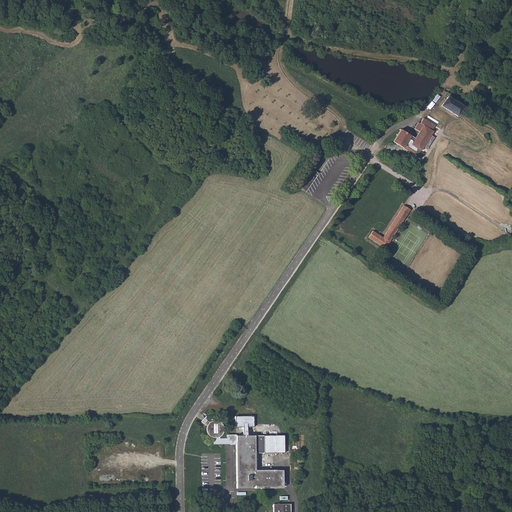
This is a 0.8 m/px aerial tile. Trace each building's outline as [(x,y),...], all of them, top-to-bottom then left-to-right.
[(441,105),(459,117),(465,108),(447,97),(441,105)] [(422,152),(433,131),(431,130),(434,126),(423,119),(420,124),(418,123),(415,129),(419,132),(415,138),(401,130),(393,142),(417,157),(420,151),(422,152)] [(373,231),(368,237),(385,248),(409,212),(411,210),(404,205),(383,237),(373,231)] [(211,444),(219,444),(219,438),(218,434),(219,434),(219,425),(219,422),(218,421),(216,420),(214,419),(212,420),(209,420),(207,422),(202,419),(199,423),(203,426),(203,428),(203,431),(204,433),(206,435),(208,436),(211,438),(211,444)] [(284,453),(284,435),(257,435),(244,435),(235,435),(234,434),(225,434),(225,438),(219,438),(219,444),(236,444),(236,471),(237,489),(283,489),(283,471),(252,470),(252,453),(284,453)]
